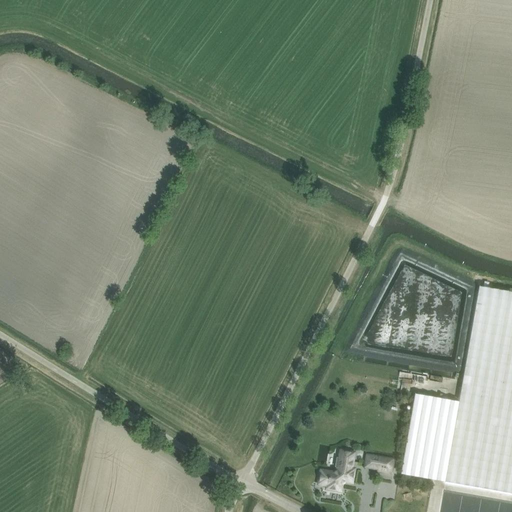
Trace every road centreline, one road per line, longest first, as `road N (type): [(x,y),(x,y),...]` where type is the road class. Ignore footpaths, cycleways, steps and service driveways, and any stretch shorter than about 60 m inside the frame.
road 1 (unclassified): [(429,0),(381,206),(241,482)]
road 2 (residential): [(0,333),(241,482)]
